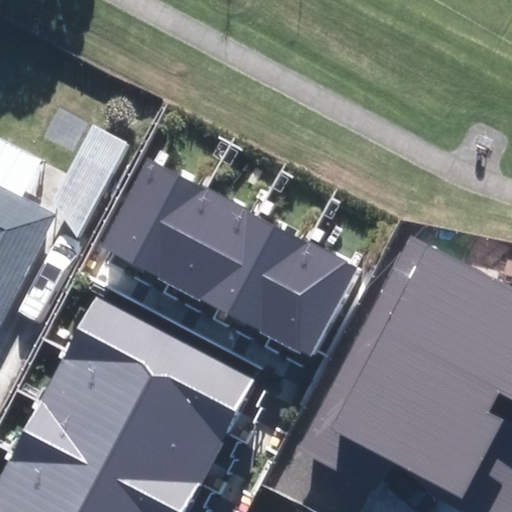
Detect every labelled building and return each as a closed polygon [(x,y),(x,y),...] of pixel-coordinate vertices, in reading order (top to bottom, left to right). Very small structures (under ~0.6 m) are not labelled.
[(147,160),(101,252),(314,359),(360,267),(147,160)] [(0,328),(60,218),(0,185),(0,328)] [(511,289),(409,235),(293,450),(373,493),(392,458),(463,497),(511,405),(511,289)] [(99,299),(0,489),(0,511),(184,511),(254,378),(99,299)] [(289,417),(258,399),(225,459),(255,476),(289,417)]
